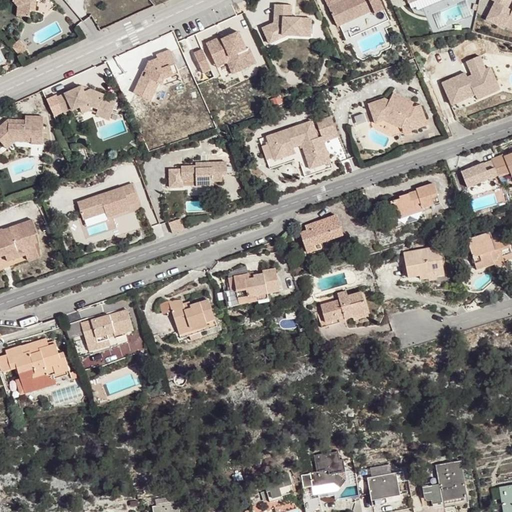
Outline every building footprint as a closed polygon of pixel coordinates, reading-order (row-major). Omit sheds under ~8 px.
[(27,17),(28,11),(19,10),(19,5),(15,0),(8,0),(15,8),(14,16),(27,17)] [(15,0),(19,5),(19,10),(28,11),(32,11),(33,6),(33,0),(15,0)] [(346,0),(342,2),(340,0),(339,0),(333,3),(326,7),(335,26),(370,10),(365,0),(346,0)] [(489,0),(482,16),(500,25),(501,23),(511,27),(511,0),(508,7),(503,4),(505,0),(489,0)] [(274,22),(271,23),(260,28),(264,38),(273,34),(275,38),(283,34),(284,36),(297,37),(297,34),(307,34),(308,17),(289,17),(289,4),(281,4),(272,4),(271,17),(274,17),(274,22)] [(202,41),(211,61),(226,55),(230,63),(238,61),(239,64),(251,58),(245,45),(242,45),(235,29),(218,36),(217,35),(210,38),(202,41)] [(273,34),(264,38),(267,44),(284,36),(283,34),(275,38),(273,34)] [(440,75),(448,93),(456,89),(462,91),(467,89),(473,86),(471,84),(478,81),(488,85),(493,72),(488,59),(483,61),(477,47),(464,53),(470,66),(471,69),(466,71),(465,68),(463,64),(440,75)] [(146,76),(144,74),(142,74),(133,91),(150,101),(160,83),(162,85),(165,80),(180,73),(170,49),(156,55),(157,59),(154,61),(150,63),(146,70),(149,71),(146,76)] [(202,49),(193,52),(203,73),(211,69),(202,49)] [(226,55),(211,61),(212,63),(223,59),(229,71),(252,61),(251,58),(239,64),(238,61),(230,63),(226,55)] [(493,72),(488,85),(497,81),(493,72)] [(473,86),(475,91),(488,85),(478,81),(471,84),(473,86)] [(82,92),(79,86),(66,92),(53,98),(61,114),(75,108),(83,105),(85,108),(87,109),(93,111),(92,115),(107,121),(113,103),(101,98),(102,94),(88,89),(82,92)] [(382,95),(365,101),(371,121),(381,118),(397,126),(401,125),(404,124),(405,126),(424,120),(418,102),(410,104),(408,103),(411,98),(390,89),(386,97),(382,95)] [(86,111),(87,109),(85,108),(83,105),(75,108),(78,113),(83,111),(86,111)] [(8,124),(0,123),(0,143),(1,144),(11,136),(28,136),(28,141),(28,144),(40,144),(41,116),(22,116),(22,120),(18,119),(13,119),(8,124)] [(305,120),(260,135),(268,156),(287,149),(286,146),(294,144),(295,147),(297,147),(300,156),(304,166),(324,158),(316,136),(312,137),(309,130),(305,120)] [(12,141),(28,141),(28,136),(11,136),(1,144),(4,149),(12,141)] [(490,157),(459,168),(465,183),(487,176),(486,173),(495,170),(496,175),(508,171),(509,172),(511,171),(511,149),(502,153),(501,152),(490,155),(490,157)] [(326,162),(324,158),(304,166),(305,169),(326,162)] [(192,164),(182,164),(183,182),(193,182),(193,185),(193,188),(211,187),(211,184),(220,183),(220,177),(225,176),(224,159),(192,160),(192,164)] [(390,199),(394,211),(403,209),(404,213),(424,207),(423,204),(439,199),(433,180),(416,184),(417,188),(408,191),(398,194),(399,196),(390,199)] [(130,181),(73,202),(79,220),(102,212),(103,215),(103,217),(127,208),(125,204),(137,200),(130,181)] [(310,225),(306,226),(299,229),(306,250),(316,246),(315,242),(322,239),(342,232),(335,212),(322,216),(309,221),(310,225)] [(166,221),(170,231),(182,227),(178,217),(166,221)] [(0,248),(2,254),(4,259),(23,253),(24,256),(25,259),(37,255),(32,242),(35,242),(33,234),(38,232),(33,218),(2,229),(0,227),(0,248)] [(502,255),(504,260),(509,259),(511,257),(511,250),(507,235),(494,239),(492,230),(468,237),(477,268),(495,263),(493,257),(502,255)] [(324,246),(322,239),(315,242),(316,246),(306,250),(307,252),(324,246)] [(406,258),(409,275),(422,273),(423,277),(436,274),(448,272),(442,244),(433,246),(433,245),(404,251),(406,258)] [(505,264),(504,260),(502,255),(493,257),(495,263),(496,267),(505,264)] [(247,263),(248,272),(262,268),(260,260),(247,263)] [(238,274),(229,276),(232,289),(247,286),(249,295),(257,294),(257,292),(267,290),(280,287),(275,266),(262,268),(248,272),(238,274)] [(232,289),(229,276),(222,277),(228,306),(259,299),(257,294),(249,295),(247,286),(232,289)] [(269,299),(267,290),(257,292),(257,294),(259,299),(259,301),(269,299)] [(353,317),(368,313),(365,303),(362,292),(348,295),(347,291),(319,298),(321,306),(317,307),(322,329),(340,324),(339,318),(343,317),(344,319),(353,317)] [(186,306),(184,299),(183,296),(176,297),(169,298),(179,332),(206,323),(206,324),(217,321),(209,298),(192,303),(193,305),(186,306)] [(190,298),(184,299),(186,306),(193,305),(192,303),(190,298)] [(107,313),(87,320),(89,330),(85,331),(89,344),(99,341),(100,344),(112,340),(109,333),(115,331),(116,334),(134,328),(127,307),(107,313)] [(44,334),(20,341),(23,349),(28,348),(30,350),(38,348),(37,345),(47,342),(44,334)] [(23,349),(20,341),(3,346),(8,365),(15,363),(23,390),(55,380),(53,376),(66,371),(66,368),(68,367),(62,349),(58,350),(55,340),(51,341),(47,342),(37,345),(38,348),(30,350),(28,348),(23,349)] [(99,341),(89,344),(91,350),(101,347),(100,344),(99,341)] [(307,473),(309,487),(331,484),(338,488),(343,481),(336,475),(335,474),(343,472),(341,460),(337,460),(335,452),(311,456),(314,472),(307,473)] [(417,486),(418,498),(422,498),(422,499),(422,500),(424,500),(426,500),(428,500),(429,499),(430,504),(464,498),(457,461),(433,466),(435,483),(417,486)] [(284,469),(259,477),(266,499),(278,495),(290,491),(286,481),(287,480),(284,469)] [(394,478),(365,485),(371,508),(385,504),(393,502),(400,501),(394,478)] [(511,511),(511,485),(498,487),(502,511),(511,511)] [(319,511),(316,495),(301,498),(303,511),(319,511)] [(176,511),(175,502),(152,506),(152,511),(176,511)]
